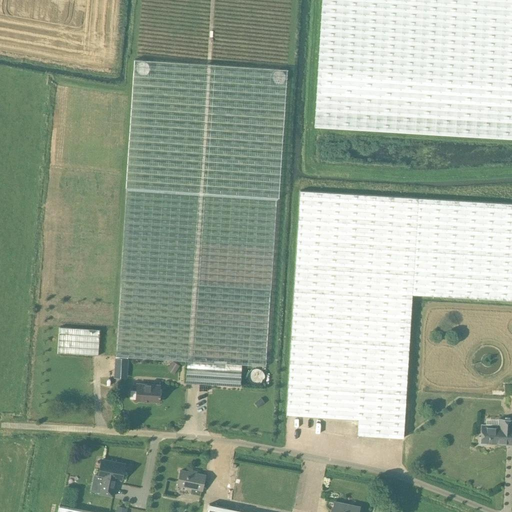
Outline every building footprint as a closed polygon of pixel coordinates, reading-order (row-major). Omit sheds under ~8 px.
[(511,0),(322,0),(315,126),(511,137),(511,0)] [(266,366),(271,290),(277,200),(279,197),(287,69),(134,59),(126,190),(119,305),(116,356),(187,361),(186,382),(241,386),(242,365),(266,366)] [(403,438),(412,295),(511,301),(511,203),(418,197),(300,190),(287,415),(358,419),(357,435),(403,438)] [(59,329),(58,355),(99,357),(101,331),(59,329)] [(115,378),(122,378),(122,365),(127,365),(127,358),(115,358),(115,378)] [(173,361),(167,370),(174,374),(180,365),(173,361)] [(137,385),(136,400),(159,401),(160,387),(137,385)] [(507,443),(508,438),(511,438),(511,419),(499,419),(499,426),(482,425),(481,437),(479,437),(479,445),(487,445),(487,443),(491,443),(491,442),(507,443)] [(101,459),(98,475),(103,476),(100,493),(113,496),(116,479),(121,480),(125,464),(101,459)] [(200,495),(201,490),(202,490),(205,475),(181,470),(178,485),(191,487),(190,493),(200,495)] [(358,511),(360,506),(335,501),(332,511),(358,511)]
